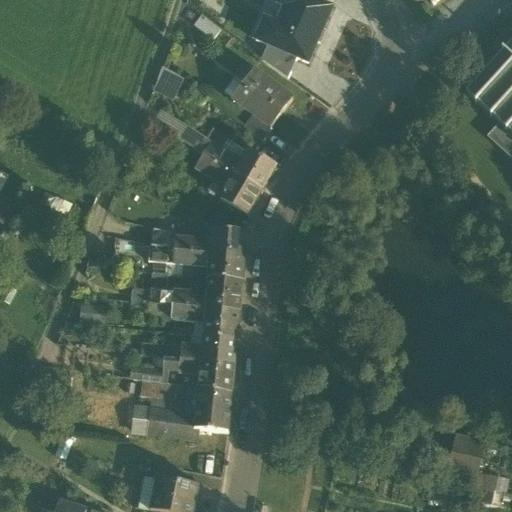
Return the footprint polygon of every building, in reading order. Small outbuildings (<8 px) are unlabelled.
[(265,21),(255,42),(267,47),(297,60),(308,65),(332,10),(321,6),(308,0),(281,0),(279,6),(284,9),(277,27),(265,21)] [(189,32),(206,45),(215,32),(199,19),(189,32)] [(511,44),(466,95),(499,125),(487,139),(511,161),(511,44)] [(261,61),(288,80),(297,60),(267,47),(261,61)] [(183,83),(162,70),(153,94),(174,104),(183,83)] [(253,118),(271,131),(272,130),(293,102),(292,101),(283,95),(255,74),(251,71),(242,83),(246,86),(233,103),(253,118)] [(246,86),(242,83),(236,78),(223,95),(233,103),(246,86)] [(152,127),(183,145),(190,133),(191,131),(160,113),(152,127)] [(244,131),(262,144),(273,131),(272,130),(271,131),(253,118),(244,131)] [(196,153),(203,158),(210,145),(190,133),(183,145),(196,153)] [(227,141),(221,152),(241,164),(248,153),(227,141)] [(203,158),(234,176),(241,164),(221,152),(210,145),(203,158)] [(248,153),(241,164),(234,176),(262,193),(276,169),(248,153)] [(195,170),(226,189),(234,176),(203,158),(195,170)] [(262,193),(234,176),(226,189),(220,200),(248,216),(262,193)] [(12,213),(0,205),(0,225),(3,228),(12,213)] [(177,235),(176,254),(244,260),(247,235),(211,232),(211,231),(178,229),(177,235)] [(151,249),(176,254),(177,235),(153,232),(151,249)] [(166,267),(173,267),(176,254),(151,249),(150,249),(149,265),(166,267)] [(173,267),(184,268),(208,271),(207,281),(208,282),(242,285),(244,260),(176,254),(173,267)] [(173,267),(166,267),(165,278),(167,278),(183,279),(184,268),(173,267)] [(201,281),(207,281),(208,271),(184,268),(183,279),(191,280),(201,281)] [(153,277),(151,295),(167,296),(167,278),(165,278),(153,277)] [(208,282),(208,287),(241,290),(242,285),(208,282)] [(173,297),(172,308),(239,315),(241,290),(208,287),(207,298),(173,294),(173,297)] [(131,304),(172,308),(173,297),(167,296),(151,295),(132,293),(131,304)] [(152,318),(162,318),(162,314),(172,314),(172,308),(131,304),(131,313),(152,315),(152,318)] [(204,326),(203,339),(237,343),(239,315),(172,308),(172,314),(171,322),(204,326)] [(106,311),(81,309),(79,327),(104,330),(106,311)] [(166,348),(165,361),(234,368),(237,343),(203,339),(202,352),(166,348)] [(143,359),(165,361),(166,348),(144,347),(143,359)] [(199,377),(198,392),(232,396),(234,368),(165,361),(164,373),(179,376),(199,377)] [(151,385),(177,389),(179,376),(164,373),(135,369),(134,382),(151,385)] [(177,389),(182,390),(198,392),(199,377),(179,376),(177,389)] [(149,399),(180,404),(182,390),(177,389),(151,385),(149,399)] [(228,435),(232,396),(198,392),(196,406),(194,431),(194,432),(199,433),(228,435)] [(147,412),(150,412),(187,417),(188,405),(180,404),(149,399),(147,399),(147,409),(147,412)] [(148,425),(194,431),(196,406),(188,405),(187,417),(150,412),(148,425)] [(147,412),(147,409),(134,407),(131,437),(147,439),(147,437),(148,425),(150,412),(147,412)] [(147,437),(198,445),(199,433),(194,432),(194,431),(148,425),(147,437)] [(511,480),(511,478),(485,475),(490,441),(459,437),(454,473),(484,477),(481,496),(509,501),(511,480)] [(73,444),(62,439),(55,459),(66,463),(73,444)] [(151,479),(177,484),(179,472),(153,467),(151,479)] [(150,511),(194,511),(199,488),(177,484),(151,479),(151,481),(156,482),(150,511)] [(150,511),(156,482),(151,481),(143,480),(137,511),(140,511),(150,511)] [(86,511),(87,511),(59,502),(56,511),(86,511)]
